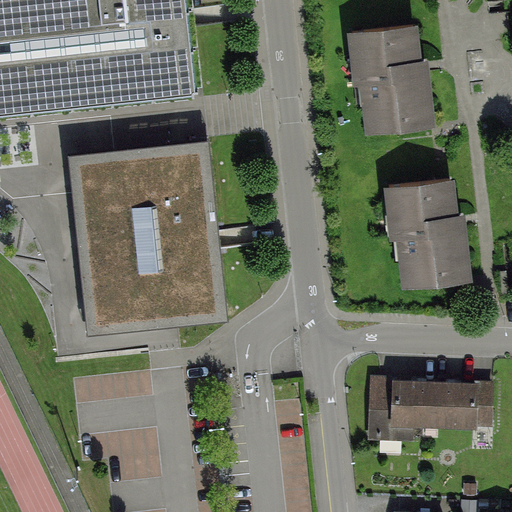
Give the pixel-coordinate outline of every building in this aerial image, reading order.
[(186,0),(0,0),(0,110),(196,90),(186,0)] [(414,24),(352,31),(358,83),(365,82),(370,130),(432,124),(426,71),(419,72),(414,24)] [(202,146),(77,160),(95,324),(219,310),(202,146)] [(450,180),(388,186),(393,237),(401,236),(406,284),(467,278),(462,225),(455,226),(450,180)] [(492,384),(374,379),(371,435),(411,436),(412,420),(490,423),(492,384)]
